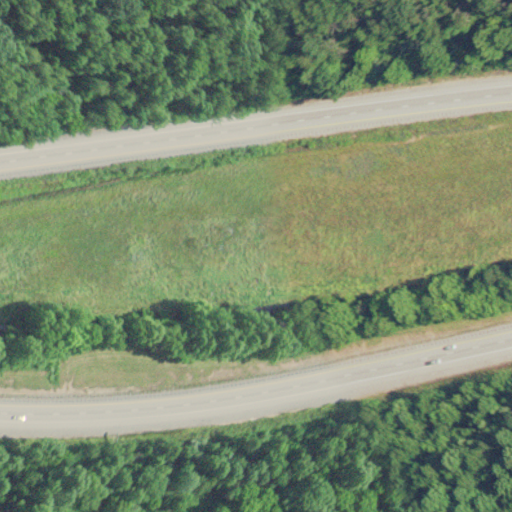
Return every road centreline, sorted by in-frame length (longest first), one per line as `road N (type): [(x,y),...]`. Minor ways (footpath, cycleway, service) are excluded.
road 1 (trunk): [(0,406),(202,397),(511,333)]
road 2 (trunk): [(511,93),(0,161)]
